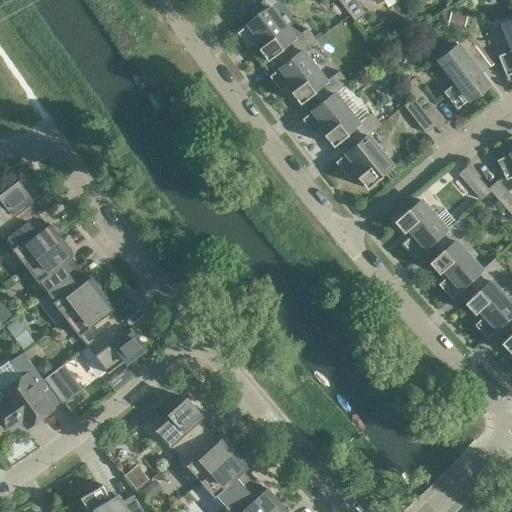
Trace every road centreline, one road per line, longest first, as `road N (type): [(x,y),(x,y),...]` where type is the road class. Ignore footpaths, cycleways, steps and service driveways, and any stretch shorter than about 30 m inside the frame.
road 1 (residential): [(242,0),(205,35),(205,64),(343,235)]
road 2 (residential): [(0,156),(55,148),(201,338)]
road 3 (residential): [(201,338),(56,461),(0,495)]
road 4 (residential): [(343,235),(511,426)]
road 5 (residential): [(201,338),(347,511)]
road 6 (residential): [(343,235),(427,157),(511,102)]
